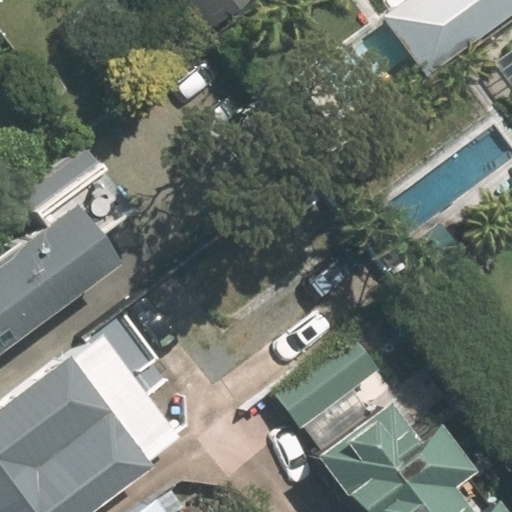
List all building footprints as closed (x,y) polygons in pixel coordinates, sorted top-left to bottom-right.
[(181,0),(200,23),(228,0),(181,0)] [(337,0),(315,17),(368,86),(482,0),(337,0)] [(511,11),(457,52),(511,125),(511,11)] [(0,348),(106,270),(56,204),(0,245),(0,348)] [(363,373),(333,334),(262,388),(291,427),(363,373)] [(43,355),(0,387),(0,511),(9,511),(107,438),(43,355)] [(432,511),(345,398),(246,473),(276,511),(432,511)]
